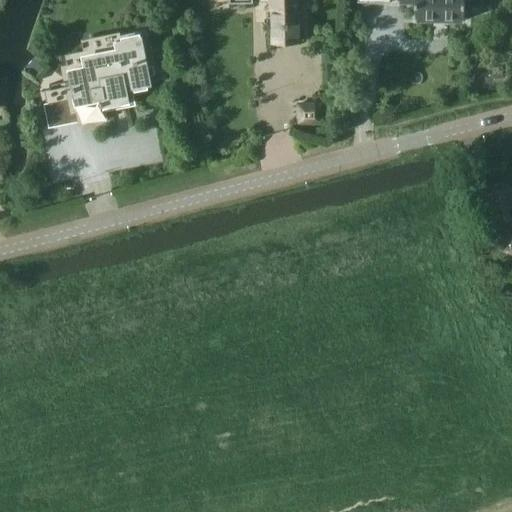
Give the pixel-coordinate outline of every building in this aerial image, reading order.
[(273,0),(274,41),(299,41),(298,0),(230,0),(230,2),(253,2),(253,0),(273,0)] [(398,0),(399,3),(400,3),(416,3),(416,20),(417,20),(417,19),(464,20),(464,21),(465,21),(465,4),(483,4),(483,5),(484,5),(483,0),(398,0)] [(86,67),(68,70),(73,97),(77,97),(82,121),(82,122),(83,124),(87,123),(107,119),(105,107),(131,102),(128,89),(153,84),(152,81),(145,46),(143,34),(120,39),(117,39),(119,49),(84,56),(86,67)] [(65,81),(64,81),(63,81),(49,84),(50,89),(44,90),(47,103),(69,98),(65,81)] [(300,104),(299,124),(319,124),(320,104),(300,104)] [(494,223),(506,220),(507,220),(510,232),(508,232),(511,247),(511,185),(486,191),(494,223)]
